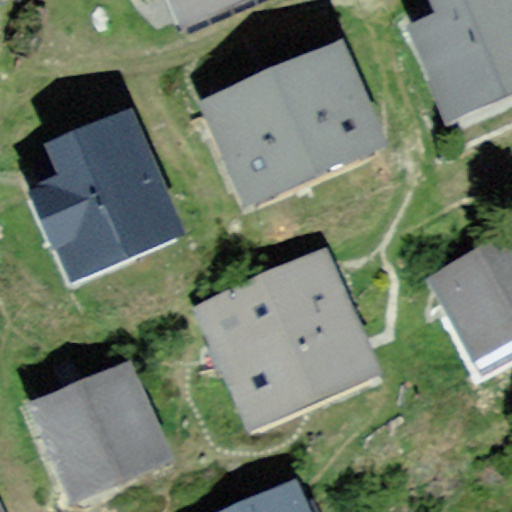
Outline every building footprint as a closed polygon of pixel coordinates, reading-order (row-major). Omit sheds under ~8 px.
[(221,0),(179,0),(186,15),(221,0)] [(454,109),(505,86),(511,83),(511,2),(511,0),(438,0),(449,26),(423,38),(451,102),(454,109)] [(370,144),(334,61),(215,113),(251,195),(370,144)] [(53,223),(58,221),(78,267),(73,269),(75,272),(84,268),(169,231),(123,128),(59,156),(73,188),(44,201),(53,223)] [(511,245),(441,283),(477,350),(511,331),(511,245)] [(318,266),(208,314),(253,418),(363,370),(318,266)] [(157,458),(123,379),(114,358),(34,392),(43,413),(77,492),(157,458)] [(292,511),(288,502),(264,511),(292,511)]
